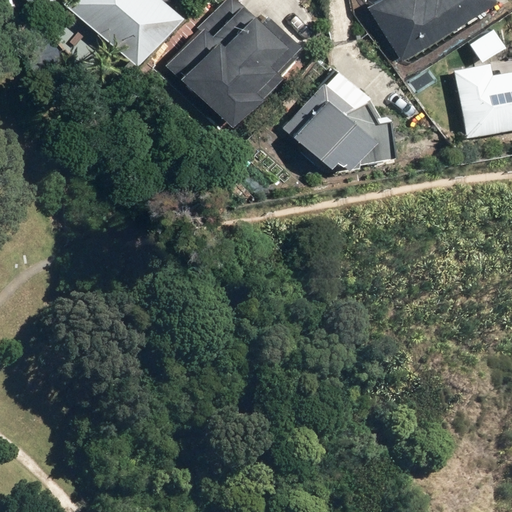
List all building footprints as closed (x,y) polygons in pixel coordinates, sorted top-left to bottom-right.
[(47,0),(7,0),(27,20),(47,0)] [(168,18),(146,0),(56,0),(52,5),(127,66),(168,18)] [(250,18),(230,0),(220,0),(159,65),(170,75),(166,79),(226,135),(237,124),(232,120),(291,57),(283,50),(286,47),(252,16),(250,18)] [(367,0),(357,6),(392,61),(483,4),(480,0),(367,0)] [(447,71),(462,139),(511,129),(511,70),(484,75),(482,63),(447,71)] [(340,108),(312,83),(275,129),(281,134),(279,137),(317,169),(323,161),(336,172),(339,169),(385,159),(375,120),(363,123),(351,101),(340,108)]
